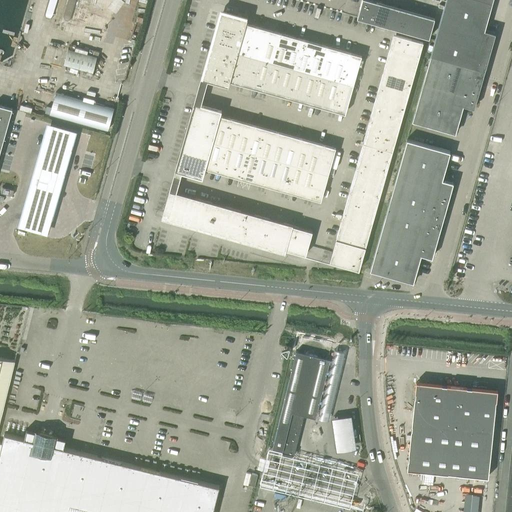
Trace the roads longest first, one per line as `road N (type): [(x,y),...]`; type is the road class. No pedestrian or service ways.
road 1 (unclassified): [(431,304),(511,21)]
road 2 (tertiary): [(108,257),(105,243),(175,0)]
road 3 (tertiary): [(368,297),(128,273),(108,257)]
road 4 (unclassified): [(368,297),(368,418),(391,511)]
road 5 (unknown): [(511,387),(496,511)]
